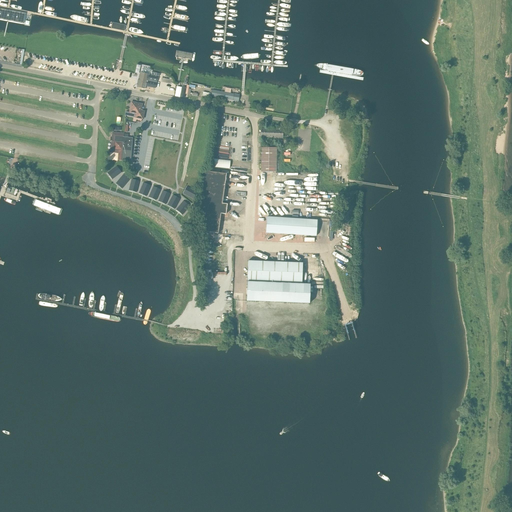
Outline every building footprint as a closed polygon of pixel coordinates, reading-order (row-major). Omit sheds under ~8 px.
[(178,56),(192,59),(194,53),(179,50),(178,56)] [(156,76),(157,73),(152,72),(151,75),(149,74),(141,73),(138,87),(144,88),(146,78),(149,79),(147,87),(155,88),(158,76),(156,76)] [(210,96),(233,100),(238,101),(240,95),(212,90),(211,93),(203,92),(202,95),(210,96)] [(130,112),(136,114),(135,117),(143,119),(144,111),(141,111),(142,104),(132,102),(130,112)] [(262,129),(262,138),(285,137),(285,129),(262,129)] [(112,137),(112,140),(113,140),(113,141),(115,141),(114,149),(131,151),(133,137),(129,137),(129,134),(127,133),(124,133),(124,137),(123,137),(123,136),(113,136),(113,137),(112,137)] [(328,146),(262,144),(261,172),(328,174),(328,146)] [(219,150),(217,157),(229,160),(231,152),(219,150)] [(231,168),(232,160),(214,159),(214,167),(231,168)] [(121,172),(116,166),(110,171),(115,177),(121,172)] [(226,174),(205,171),(197,231),(218,233),(221,213),(226,214),(227,204),(222,203),(226,174)] [(129,180),(123,175),(118,181),(124,186),(129,180)] [(139,181),(132,180),(130,187),(137,189),(139,181)] [(150,186),(143,183),(140,190),(147,193),(150,186)] [(160,190),(153,187),(150,194),(157,197),(160,190)] [(190,188),(186,195),(193,198),(197,192),(190,188)] [(170,194),(163,191),(160,198),(167,201),(170,194)] [(179,199),(173,195),(169,202),(176,206),(179,199)] [(60,217),(63,209),(33,198),(30,206),(60,217)] [(189,206),(183,201),(178,207),(184,212),(189,206)] [(316,236),(317,220),(267,216),(266,233),(316,236)] [(247,282),(302,284),(302,263),(266,261),(248,260),(247,282)] [(310,284),(302,284),(247,282),(247,301),(309,304),(310,284)] [(179,317),(166,314),(165,318),(178,322),(179,317)]
